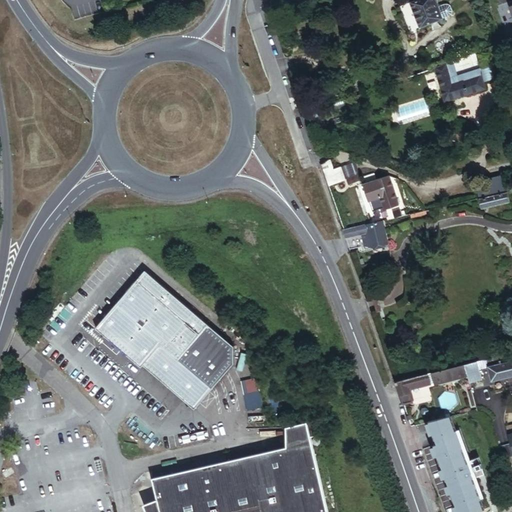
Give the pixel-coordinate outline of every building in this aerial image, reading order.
[(435,0),(418,0),(410,3),(420,28),(443,20),(438,7),(436,2),(435,0)] [(443,5),(438,7),(443,20),(448,17),(451,16),(452,12),(450,6),(447,5),(443,5)] [(484,49),(432,66),(444,102),(485,89),(483,83),(494,79),(484,49)] [(314,129),(325,124),(320,109),(308,113),(314,129)] [(327,160),(319,165),(326,186),(343,181),(340,170),(331,173),(327,160)] [(475,181),(479,198),(507,192),(503,175),(475,181)] [(370,220),(371,224),(379,222),(377,216),(373,217),(371,212),(383,209),(384,210),(396,206),(388,176),(365,183),(368,197),(364,199),(363,198),(348,205),(358,226),(370,220)] [(507,192),(479,198),(481,209),(509,202),(507,192)] [(371,224),(353,228),(355,236),(367,234),(370,247),(386,244),(382,221),(379,222),(371,224)] [(234,363),(234,345),(146,270),(96,328),(112,341),(105,348),(121,362),(127,355),(142,367),(143,366),(195,409),(234,363)] [(511,351),(474,361),(477,371),(480,371),(487,369),(490,381),(511,375),(511,351)] [(474,361),(462,364),(465,375),(467,382),(482,379),(480,371),(477,371),(474,361)] [(394,382),(402,405),(405,406),(410,404),(411,404),(411,402),(411,401),(408,390),(428,384),(426,377),(431,376),(432,379),(441,376),(443,381),(465,375),(462,364),(425,374),(394,382)] [(257,378),(242,382),(245,395),(260,391),(257,378)] [(478,499),(452,422),(450,417),(426,422),(433,444),(430,445),(453,511),(473,511),(482,509),(478,499)] [(481,472),(477,462),(462,419),(452,422),(478,499),(489,495),(481,472)] [(321,439),(317,424),(288,431),(287,448),(153,479),(160,508),(146,511),(329,511),(313,441),(321,439)] [(488,469),(485,459),(477,462),(481,472),(488,469)]
